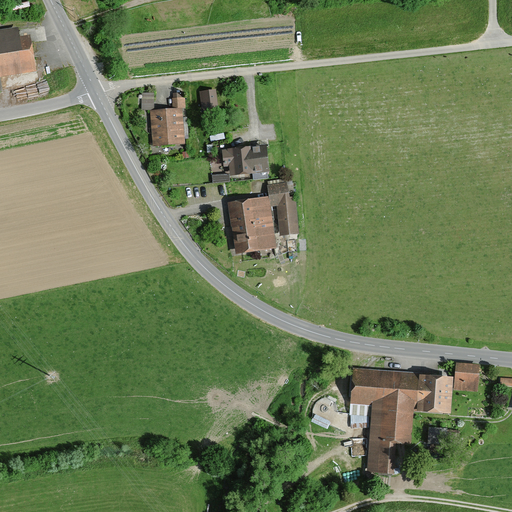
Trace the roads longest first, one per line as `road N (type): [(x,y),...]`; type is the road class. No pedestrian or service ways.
road 1 (tertiary): [(511,359),(334,338),(234,292),(161,212),(97,92)]
road 2 (track): [(183,78),(492,42)]
road 3 (track): [(487,511),(404,498),(346,511)]
